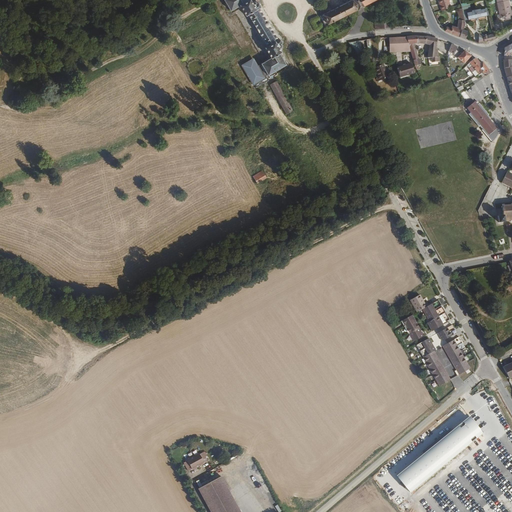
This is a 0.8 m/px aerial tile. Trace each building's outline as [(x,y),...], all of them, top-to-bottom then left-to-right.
[(249,75),(248,77),(252,85),(254,89),(267,82),(264,78),(266,77),(285,66),(280,55),(281,54),(281,48),(279,45),(281,44),(278,40),(276,41),(258,9),(259,7),(257,4),(255,5),(254,2),(251,0),(224,0),(230,10),(239,5),(245,16),(247,15),(266,47),(264,48),(270,59),(260,65),(255,68),(252,61),(243,65),(249,75)] [(352,0),(320,17),(325,26),(355,10),(356,11),(363,8),(364,6),(371,2),(374,8),(389,0),(352,0)] [(438,0),(441,10),(451,7),(448,0),(438,0)] [(501,18),(504,17),(510,15),(511,15),(509,8),(510,8),(508,0),(507,0),(497,0),(498,3),(497,3),(501,18)] [(467,12),(468,20),(485,16),(484,8),(467,12)] [(447,27),(445,31),(449,33),(466,39),(467,31),(465,30),(466,24),(463,13),(463,12),(458,13),(459,19),(458,19),(458,28),(452,26),(451,28),(447,27)] [(494,35),(496,39),(504,32),(501,29),(494,35)] [(409,47),(410,50),(415,64),(415,66),(420,64),(414,43),(427,44),(428,37),(427,37),(416,36),(406,37),(409,47)] [(406,37),(389,38),(389,51),(410,50),(409,47),(406,37)] [(437,39),(432,38),(431,48),(429,59),(432,59),(432,63),(434,63),(434,64),(438,64),(439,58),(437,58),(436,48),(437,40),(437,39)] [(353,56),(363,56),(363,50),(365,50),(365,46),(361,46),(361,42),(353,42),(353,56)] [(464,64),(471,56),(465,51),(461,54),(456,49),(457,47),(451,44),(449,52),(454,55),(457,58),(464,64)] [(484,74),(488,71),(489,70),(482,62),(480,64),(476,58),(470,63),(467,65),(470,68),(472,66),(479,74),(482,72),(484,74)] [(400,77),(414,73),(411,64),(398,68),(400,77)] [(383,65),(375,68),(380,81),(388,77),(383,65)] [(475,77),(479,74),(472,66),(470,68),(469,69),(475,77)] [(275,82),(270,85),(285,112),(290,109),(275,82)] [(407,100),(407,107),(415,107),(414,99),(407,100)] [(477,104),(475,101),(467,108),(471,112),(469,114),(479,126),(480,125),(483,129),(482,129),(492,141),(491,142),(492,142),(495,138),(498,134),(500,130),(499,130),(498,130),(489,119),(490,118),(488,115),(489,114),(479,103),(477,104)] [(453,119),(445,120),(446,128),(454,126),(453,119)] [(417,120),(410,121),(411,129),(418,127),(417,120)] [(394,124),(396,131),(404,129),(402,122),(394,124)] [(467,123),(460,124),(461,132),(468,131),(467,123)] [(403,133),(395,135),(397,143),(406,141),(403,133)] [(436,146),(444,144),(442,137),(434,139),(436,146)] [(451,146),(452,153),(459,152),(458,145),(451,146)] [(419,158),(421,165),(429,163),(427,156),(419,158)] [(434,160),(436,167),(444,165),(441,158),(434,160)] [(511,174),(507,172),(502,183),(511,187),(511,174)] [(263,175),(254,180),(256,183),(265,179),(263,175)] [(502,207),(502,208),(503,215),(498,216),(499,223),(507,221),(507,220),(510,220),(510,221),(511,221),(511,220),(511,219),(511,203),(511,206),(508,206),(508,204),(506,204),(506,206),(505,206),(505,204),(502,204),(502,206),(501,206),(501,207),(502,207)] [(419,309),(414,298),(405,303),(411,314),(414,312),(419,309)] [(436,308),(433,302),(419,309),(414,312),(421,325),(440,315),(437,309),(429,314),(428,312),(436,308)] [(444,321),(440,315),(421,325),(425,334),(436,327),(436,326),(444,321)] [(405,317),(397,322),(403,335),(412,330),(405,317)] [(451,334),(448,329),(446,326),(432,335),(436,342),(451,334)] [(412,330),(403,335),(407,343),(416,338),(412,330)] [(460,351),(454,339),(448,342),(455,355),(460,351)] [(410,347),(417,359),(428,353),(429,352),(423,340),(410,347)] [(455,355),(448,342),(437,348),(451,373),(449,374),(451,378),(464,371),(455,355)] [(428,353),(444,382),(451,378),(449,374),(451,373),(437,348),(429,352),(428,353)] [(428,353),(417,359),(433,388),(444,382),(428,353)] [(511,362),(503,367),(509,379),(511,377),(511,362)] [(468,419),(397,477),(410,493),(481,435),(468,419)] [(199,453),(186,460),(187,461),(184,462),(188,470),(191,469),(192,470),(204,464),(203,462),(206,460),(202,453),(199,454),(199,453)] [(198,488),(211,511),(240,511),(221,475),(198,488)]
